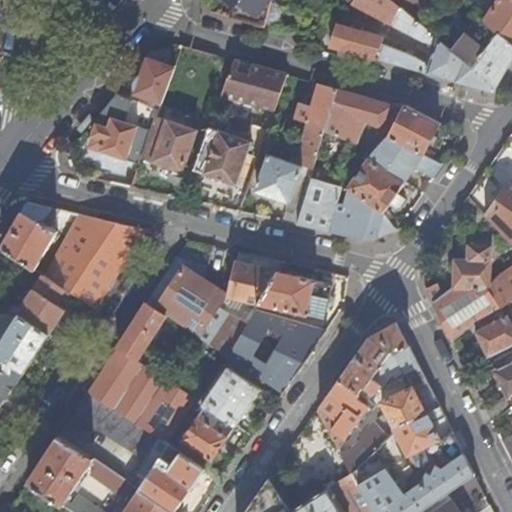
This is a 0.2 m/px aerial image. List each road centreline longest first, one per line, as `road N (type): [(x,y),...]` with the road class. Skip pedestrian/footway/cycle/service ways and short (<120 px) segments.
road 1 (residential): [(128,16),(500,118)]
road 2 (residential): [(0,497),(179,218)]
road 3 (residential): [(225,511),(394,275)]
road 4 (residential): [(394,275),(509,511)]
road 5 (residential): [(394,275),(179,218)]
road 6 (tertiary): [(128,16),(0,170)]
road 7 (residential): [(394,275),(500,118)]
road 8 (residential): [(179,218),(0,172)]
road 9 (residential): [(25,0),(0,161)]
